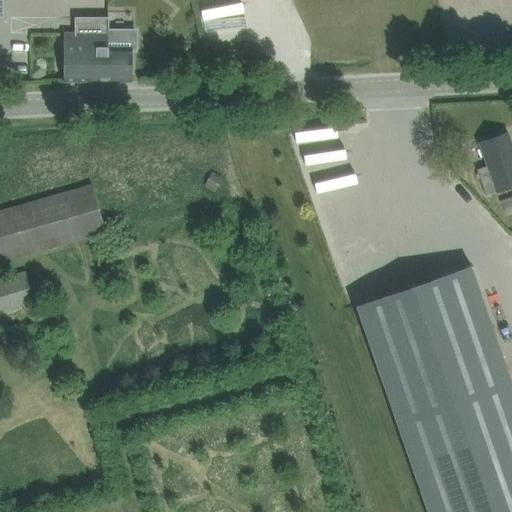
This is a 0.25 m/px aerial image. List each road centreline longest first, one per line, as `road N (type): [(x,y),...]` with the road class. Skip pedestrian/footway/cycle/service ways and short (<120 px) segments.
road 1 (unclassified): [(511,80),(0,106)]
road 2 (unknown): [(397,86),(433,166),(511,289)]
